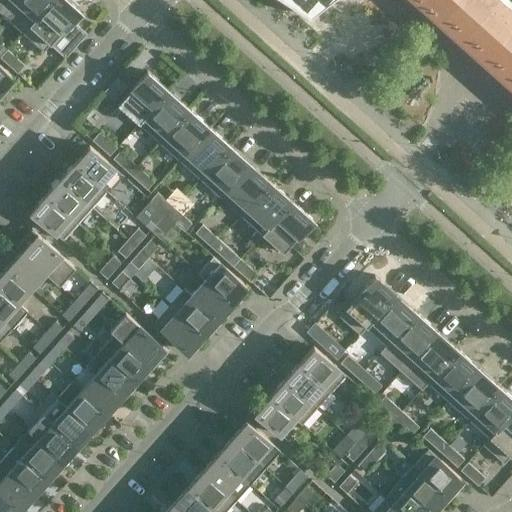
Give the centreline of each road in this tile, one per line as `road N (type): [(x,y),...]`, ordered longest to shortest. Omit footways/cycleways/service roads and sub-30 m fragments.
road 1 (residential): [(89,511),(195,391),(275,317),(296,308),(372,223)]
road 2 (residential): [(138,11),(372,223)]
road 3 (residential): [(405,186),(194,0)]
road 4 (residential): [(0,161),(138,11)]
road 5 (residential): [(372,223),(511,348)]
road 6 (residential): [(511,281),(405,186)]
